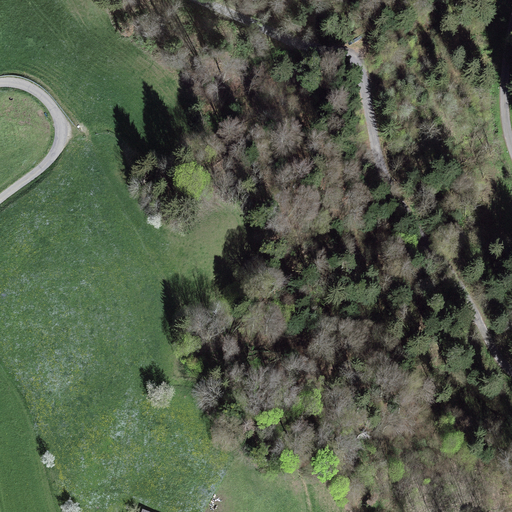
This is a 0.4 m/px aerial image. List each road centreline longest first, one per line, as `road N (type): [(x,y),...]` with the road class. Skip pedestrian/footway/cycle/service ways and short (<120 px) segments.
road 1 (unclassified): [(511,370),(385,179),(353,59),(203,0)]
road 2 (unclassified): [(0,82),(46,96),(63,134),(43,168),(0,202)]
